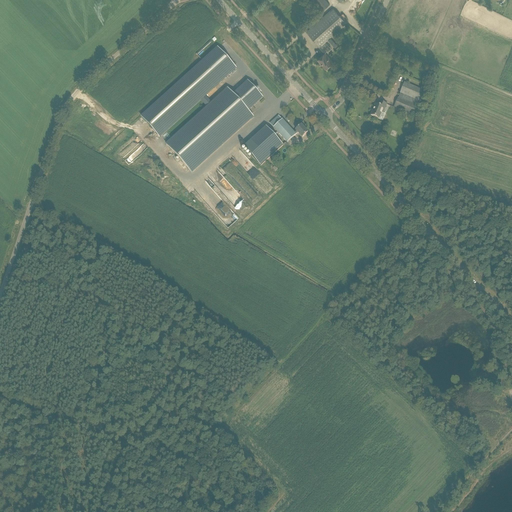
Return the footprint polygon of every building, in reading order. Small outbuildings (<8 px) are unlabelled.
[(311,0),(322,11),(329,4),(326,0),(311,0)] [(278,8),(282,13),(289,6),(285,1),(278,8)] [(325,42),(346,23),(333,8),(306,32),(319,46),(318,47),(324,53),(317,60),(326,69),(332,63),(327,58),(328,57),(325,53),(327,51),(328,52),(331,49),(325,42)] [(337,35),(333,38),(336,41),(337,40),(339,43),(342,40),(337,35)] [(218,49),(141,118),(159,138),(236,69),(218,49)] [(166,145),(191,173),(253,117),(248,111),(262,98),(248,82),(233,95),(228,89),(166,145)] [(413,116),(424,91),(404,83),(400,93),(399,98),(398,98),(394,108),(413,116)] [(375,104),(370,115),(379,119),(382,120),(385,114),(382,113),(384,108),(385,109),(387,105),(380,102),(379,106),(375,104)] [(287,143),(296,135),(298,133),(302,138),(308,133),(301,125),(294,132),(279,116),(270,124),(274,128),(279,134),(286,142),(287,143)] [(274,136),(266,127),(243,147),(251,156),(274,136)] [(274,137),(252,157),(260,166),(283,146),(274,137)] [(219,173),(216,176),(211,180),(216,186),(224,179),(219,173)]
